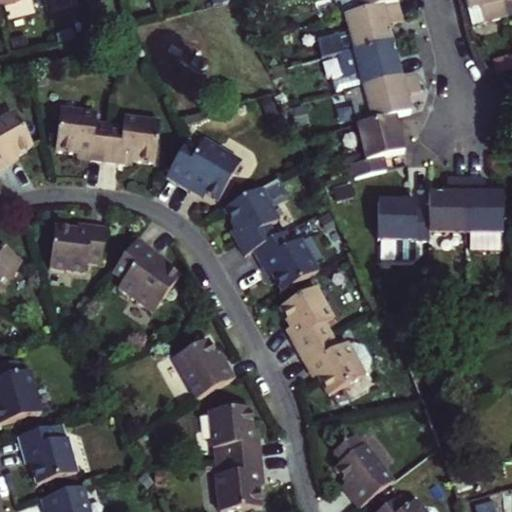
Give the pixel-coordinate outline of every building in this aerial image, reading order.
[(0,0),(0,8),(19,4),(17,0),(0,0)] [(336,0),(339,9),(343,8),(346,22),(400,9),(397,0),(336,0)] [(506,20),(500,0),(463,0),(471,28),(506,20)] [(511,0),(500,0),(506,20),(511,18),(511,0)] [(403,21),(400,9),(346,22),(350,38),(318,46),(323,66),(340,62),(395,49),(391,33),(404,29),(403,21)] [(399,66),(395,49),(340,62),(346,86),(335,88),(337,101),(364,94),(404,84),(399,66)] [(418,81),(404,84),(364,94),(372,128),(396,122),(411,118),(408,103),(422,100),(419,85),(418,81)] [(103,116),(67,111),(61,150),(85,154),(95,155),(94,161),(109,163),(113,129),(102,128),(103,116)] [(26,112),(0,125),(0,173),(14,166),(11,160),(21,155),(42,144),(26,112)] [(127,131),(113,129),(109,163),(126,165),(127,160),(137,161),(161,164),(166,123),(128,118),(127,131)] [(400,136),(396,122),(372,128),(358,131),(368,167),(353,171),(357,184),(389,176),(386,164),(406,158),(400,136)] [(204,152),(192,145),(172,179),(199,194),(202,190),(211,195),(225,203),(247,165),(209,144),(204,152)] [(11,160),(14,166),(20,163),(24,161),(21,155),(11,160)] [(466,238),(466,180),(458,180),(449,180),(449,197),(430,197),(430,211),(430,238),(466,238)] [(477,180),(466,180),(466,238),(473,238),(473,248),(505,248),(505,197),(487,196),(487,180),(477,180)] [(209,199),(211,195),(202,190),(199,194),(206,198),(209,199)] [(285,223),(268,191),(232,210),(242,229),(247,240),(243,243),(250,257),(260,252),(280,242),(273,229),(285,223)] [(430,238),(430,211),(417,211),(417,206),(404,206),(380,206),(380,246),(387,259),(415,259),(415,246),(430,247),(430,238)] [(81,231),(60,227),(52,267),(87,273),(90,260),(102,262),(108,229),(90,226),(89,233),(81,231)] [(240,238),(243,243),(247,240),(242,229),(236,232),(240,238)] [(260,252),(266,266),(271,263),(274,268),(287,295),(324,276),(307,242),(295,248),(289,237),(280,242),(260,252)] [(142,239),(116,272),(127,281),(123,288),(156,313),(182,278),(168,268),(159,261),(163,256),(142,239)] [(0,244),(0,288),(6,292),(25,262),(0,244)] [(159,261),(168,268),(172,262),(167,258),(163,256),(159,261)] [(302,357),(330,343),(325,332),(337,326),(320,292),(284,311),(294,330),(300,341),(295,344),(302,357)] [(300,341),(294,330),(289,332),(292,337),(295,344),(300,341)] [(228,368),(223,358),(211,336),(178,355),(203,400),(241,380),(233,365),(228,368)] [(314,369),(318,377),(330,399),(335,410),(379,388),(369,371),(373,363),(365,350),(354,346),(351,349),(350,347),(336,355),(330,343),(302,357),(309,371),(314,369)] [(228,368),(233,365),(230,360),(228,356),(223,358),(228,368)] [(22,360),(0,365),(0,415),(3,426),(46,413),(34,371),(26,373),(22,360)] [(314,369),(309,371),(311,375),(314,380),(318,377),(314,369)] [(265,459),(263,443),(258,444),(257,434),(254,410),(202,415),(205,452),(210,451),(212,465),(232,463),(265,459)] [(65,426),(53,429),(20,438),(25,454),(31,453),(34,463),(40,485),(79,473),(65,426)] [(333,470),(347,487),(355,496),(350,501),(359,511),(360,511),(394,484),(362,445),(354,452),(348,444),(331,457),(338,466),(333,470)] [(31,453),(25,454),(26,460),(28,464),(34,463),(31,453)] [(265,459),(232,463),(212,465),(215,491),(211,492),(213,511),(233,511),(264,509),(262,489),(261,475),(266,474),(265,459)] [(464,473),(451,477),(457,496),(470,491),(464,473)] [(346,495),(350,501),(355,496),(347,487),(342,491),(346,495)] [(92,511),(86,488),(44,499),(47,511),(92,511)] [(402,495),(381,511),(426,511),(416,500),(410,505),(402,495)]
